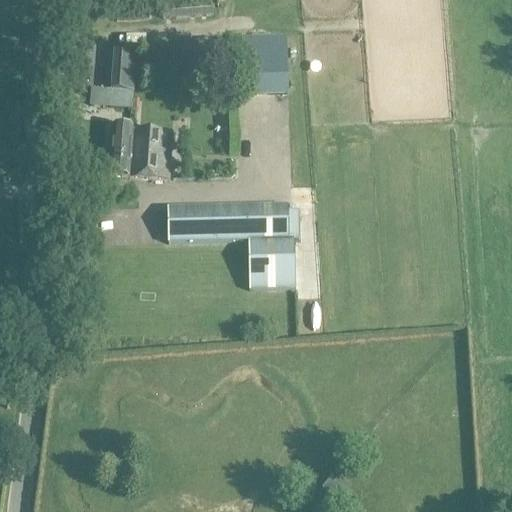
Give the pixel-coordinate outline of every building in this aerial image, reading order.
[(145,0),(131,0),(113,2),(115,24),(148,21),(145,0)] [(209,0),(161,0),(162,21),(211,17),(209,0)] [(92,10),(76,11),(77,27),(93,26),(92,10)] [(264,53),(263,42),(263,40),(251,41),(232,41),(232,54),(232,102),(288,100),(287,53),(264,53)] [(207,41),(208,65),(224,65),(223,42),(207,41)] [(201,44),(183,43),(183,69),(200,69),(201,44)] [(116,50),(112,90),(133,92),(136,52),(137,50),(116,48),(116,50)] [(110,92),(90,90),(88,108),(132,111),(133,94),(110,92)] [(114,131),(110,178),(168,182),(172,135),(114,131)] [(287,207),(167,210),(168,246),(247,244),(249,292),(296,291),(294,240),(288,241),(287,207)]
